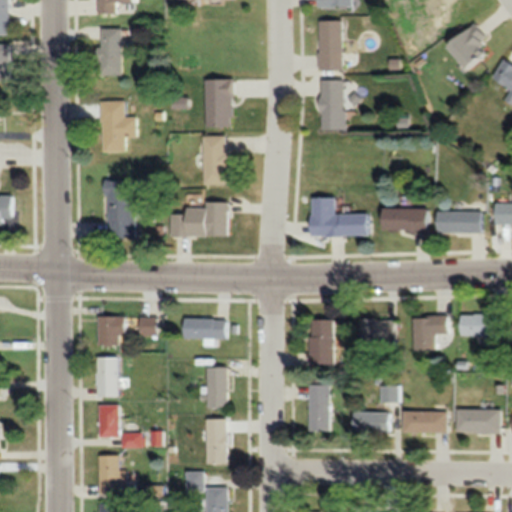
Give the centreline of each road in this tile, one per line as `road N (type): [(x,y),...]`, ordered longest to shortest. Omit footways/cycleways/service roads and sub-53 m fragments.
road 1 (residential): [(275,0),(270,511)]
road 2 (residential): [(511,283),(57,278)]
road 3 (residential): [(54,0),(57,278)]
road 4 (residential): [(511,483),(270,480)]
road 5 (residential): [(57,278),(57,511)]
